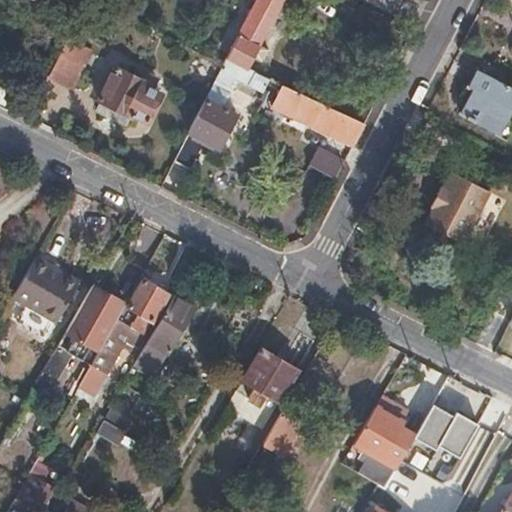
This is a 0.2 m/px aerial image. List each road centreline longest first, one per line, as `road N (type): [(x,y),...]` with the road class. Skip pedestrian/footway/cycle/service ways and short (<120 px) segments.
road 1 (tertiary): [(0,132),(307,281)]
road 2 (tertiary): [(455,0),(307,281)]
road 3 (tertiary): [(307,281),(511,383)]
